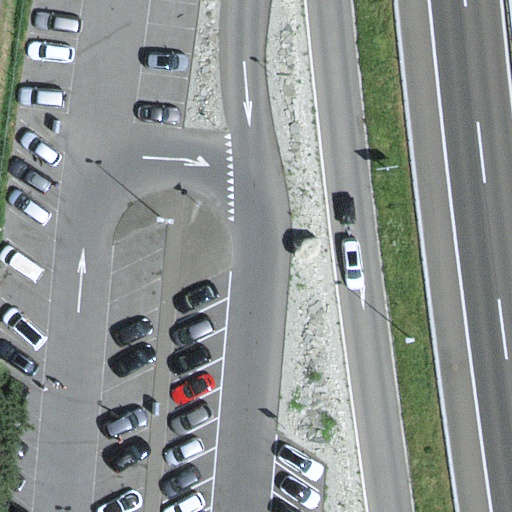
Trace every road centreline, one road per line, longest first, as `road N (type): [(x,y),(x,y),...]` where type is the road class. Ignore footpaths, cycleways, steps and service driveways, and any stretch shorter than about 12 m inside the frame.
road 1 (motorway): [(328,0),(393,511)]
road 2 (motorway): [(464,0),(511,378)]
